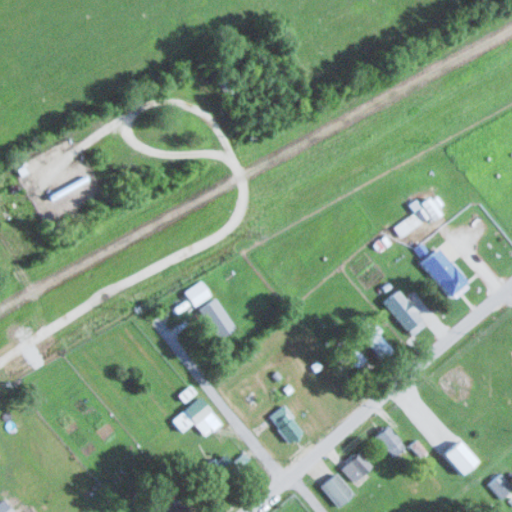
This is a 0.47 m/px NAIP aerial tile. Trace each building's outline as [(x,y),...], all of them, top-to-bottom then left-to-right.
[(422,202),(430,217),(439,213),(430,197),(422,202)] [(420,222),(412,212),(392,226),(400,236),(420,222)] [(419,261),(451,298),(468,283),(436,247),(419,261)] [(209,294),(199,279),(183,290),(192,305),(209,294)] [(383,300),(407,329),(421,318),(397,289),(383,300)] [(197,307),(216,338),(234,327),(214,296),(197,307)] [(381,355),(391,345),(362,317),(352,327),(381,355)] [(346,355),(355,367),(364,359),(355,348),(346,355)] [(454,398),(474,382),(458,363),(438,379),(454,398)] [(170,418),(179,431),(192,421),(203,435),(219,423),(199,396),(170,418)] [(269,412),(284,442),(300,435),(285,404),(269,412)] [(405,444),(386,424),(374,436),(392,456),(405,444)] [(460,473),(476,460),(457,439),(442,452),(460,473)] [(371,465),(358,450),(340,467),(353,482),(371,465)] [(248,458),(242,452),(233,461),(240,467),(248,458)] [(221,456),(201,474),(219,494),(239,475),(221,456)] [(337,506),(353,492),(334,471),(318,485),(337,506)] [(499,498),(511,487),(499,472),(486,483),(499,498)] [(175,511),(164,500),(152,511),(175,511)]
